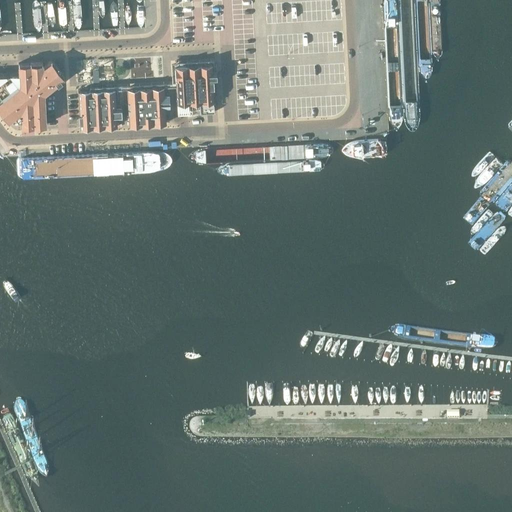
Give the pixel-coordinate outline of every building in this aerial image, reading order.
[(18,63),(19,73),(19,79),(0,80),(0,106),(13,124),(20,119),(21,119),(21,126),(45,125),(44,92),(57,82),(57,83),(61,79),(64,76),(57,68),(51,60),(42,67),(42,62),(18,63)] [(177,114),(214,112),(212,82),(217,81),(216,71),(212,71),(211,63),(174,65),(176,86),(177,114)] [(92,90),(78,91),(80,128),(117,126),(117,122),(116,117),(121,117),(121,116),(121,106),(116,106),(115,89),(100,89),(100,86),(92,86),(92,90)] [(164,94),(164,86),(145,87),(127,88),(129,125),(147,124),(166,123),(165,106),(169,106),(169,93),(168,93),(168,94),(164,94)] [(272,144),(2,158),(4,192),(274,178),(272,144)]
